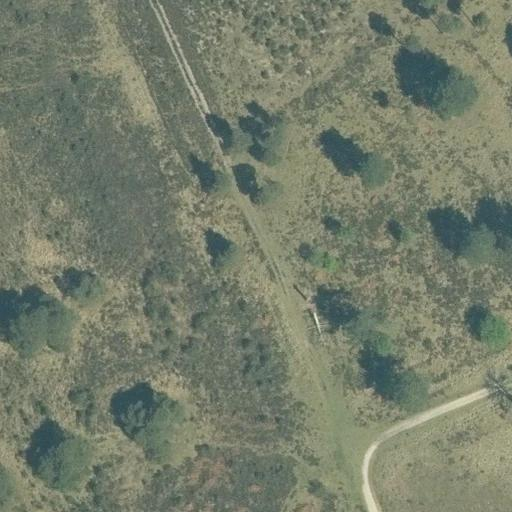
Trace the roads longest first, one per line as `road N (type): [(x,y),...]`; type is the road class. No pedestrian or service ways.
road 1 (track): [(353,451),(150,0)]
road 2 (track): [(511,382),(353,451)]
